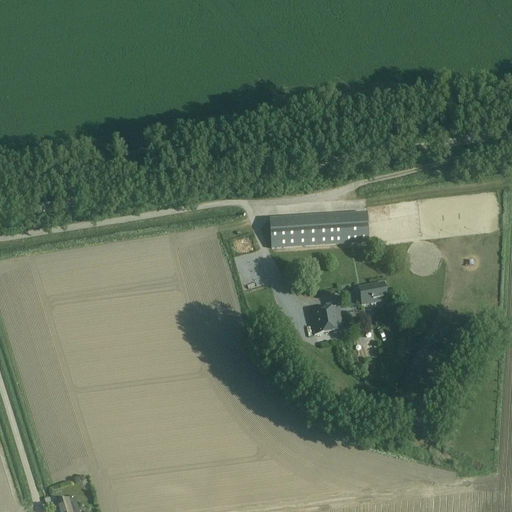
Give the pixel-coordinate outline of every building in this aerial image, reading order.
[(269,222),(271,250),(368,244),(366,216),(269,222)] [(231,259),(242,295),(264,289),(253,253),(231,259)] [(386,302),(383,285),(358,290),(359,290),(362,306),(361,306),(361,307),(386,302)] [(310,314),(312,324),(314,336),(343,331),(338,308),(310,314)] [(78,511),(74,498),(53,505),(54,509),(57,508),(58,511),(78,511)]
